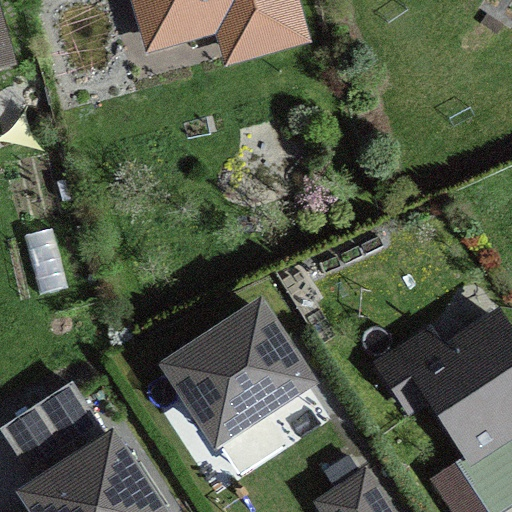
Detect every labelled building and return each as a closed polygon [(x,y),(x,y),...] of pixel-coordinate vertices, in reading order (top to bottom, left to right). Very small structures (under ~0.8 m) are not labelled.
[(295,40),(284,0),(136,0),(149,46),(232,23),(241,55),(295,40)] [(472,455),(511,429),(511,332),(497,309),(412,365),(472,455)] [(219,439),(306,382),(282,346),(259,310),(172,367),(219,439)] [(40,511),(158,511),(113,442),(75,466),(30,496),(40,511)] [(399,511),(368,466),(314,502),(320,511),(399,511)]
